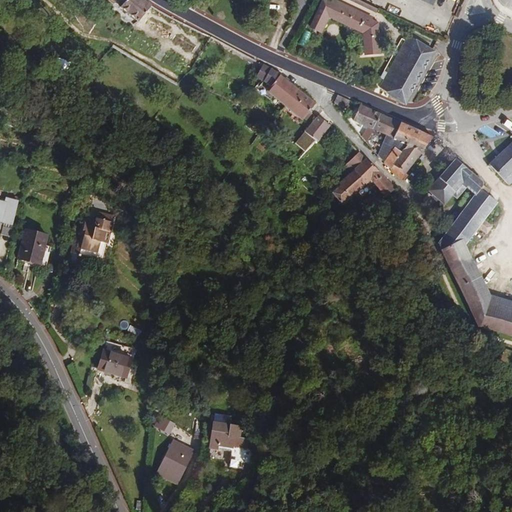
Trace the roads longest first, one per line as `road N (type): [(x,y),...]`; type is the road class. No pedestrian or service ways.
road 1 (tertiary): [(0,284),(56,363),(120,511)]
road 2 (residential): [(396,197),(402,187),(289,66)]
road 3 (tertiary): [(289,66),(156,0)]
road 4 (tertiary): [(415,119),(289,66)]
